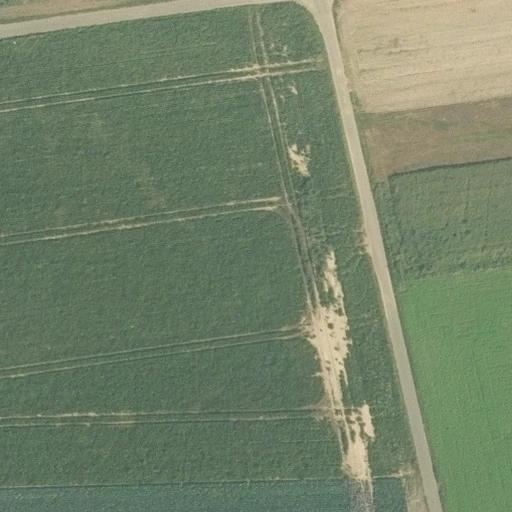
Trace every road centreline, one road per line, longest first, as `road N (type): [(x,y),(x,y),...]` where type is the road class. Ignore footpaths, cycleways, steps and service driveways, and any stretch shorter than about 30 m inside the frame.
road 1 (track): [(434,511),(320,0)]
road 2 (track): [(243,0),(0,34)]
